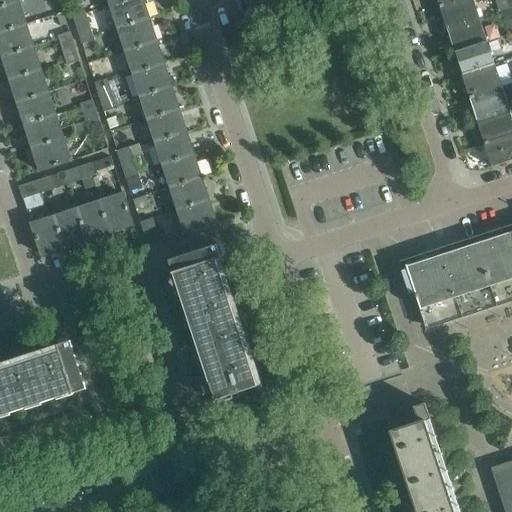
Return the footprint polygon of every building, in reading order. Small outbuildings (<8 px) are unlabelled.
[(127,0),(111,6),(118,28),(149,18),(143,0),(127,0)] [(460,0),(439,7),(447,30),(482,18),(475,0),(460,0)] [(0,7),(0,33),(27,24),(19,2),(0,7)] [(511,8),(508,10),(503,12),(509,30),(511,28),(511,8)] [(73,15),(76,25),(88,21),(85,11),(73,15)] [(118,28),(126,51),(157,41),(149,18),(118,28)] [(447,30),(454,53),(489,41),(482,18),(447,30)] [(76,25),(79,35),(91,31),(88,21),(76,25)] [(0,33),(0,48),(3,57),(34,47),(27,24),(0,33)] [(91,31),(79,35),(82,44),(94,40),(91,31)] [(57,37),(61,46),(73,42),(70,33),(57,37)] [(126,51),(133,74),(164,64),(157,41),(126,51)] [(454,53),(462,76),(497,64),(489,41),(454,53)] [(61,46),(64,56),(76,52),(73,42),(61,46)] [(3,57),(10,80),(42,70),(34,47),(3,57)] [(76,52),(64,56),(67,65),(79,61),(76,52)] [(133,74),(141,97),(172,87),(164,64),(133,74)] [(462,76),(469,99),(504,87),(497,64),(462,76)] [(10,80),(18,103),(49,93),(42,70),(10,80)] [(95,84),(98,93),(110,89),(107,80),(95,84)] [(141,97),(148,120),(179,109),(172,87),(141,97)] [(469,99),(477,122),(511,110),(504,87),(469,99)] [(98,93),(101,103),(113,99),(110,89),(98,93)] [(18,103),(25,126),(56,115),(49,93),(18,103)] [(113,99),(101,103),(104,113),(117,109),(113,99)] [(80,104),(83,114),(96,110),(92,100),(80,104)] [(148,120),(155,142),(187,132),(179,109),(148,120)] [(83,114),(86,123),(99,119),(96,110),(83,114)] [(477,122),(484,145),(511,135),(511,111),(511,110),(477,122)] [(25,126),(33,148),(64,138),(56,115),(25,126)] [(99,119),(86,123),(89,134),(102,130),(99,119)] [(155,142),(163,165),(194,155),(187,132),(155,142)] [(511,135),(484,145),(492,168),(511,160),(511,135)] [(64,138),(33,148),(40,171),(71,161),(64,138)] [(117,152),(120,161),(133,157),(130,148),(117,152)] [(163,165),(170,188),(202,178),(194,155),(163,165)] [(120,161),(124,171),(136,167),(133,157),(120,161)] [(91,163),(81,166),(85,179),(95,176),(91,163)] [(81,166),(72,170),(76,182),(85,179),(81,166)] [(136,167),(124,171),(130,190),(142,186),(136,167)] [(76,182),(72,170),(62,173),(66,185),(76,182)] [(19,187),(23,199),(55,189),(50,177),(19,187)] [(170,188),(178,211),(209,200),(202,178),(170,188)] [(123,194),(100,202),(110,233),(134,225),(123,194)] [(209,200),(178,211),(185,234),(217,223),(209,200)] [(100,202),(77,209),(88,240),(110,233),(100,202)] [(77,209),(55,217),(65,248),(88,240),(77,209)] [(65,248),(55,217),(31,224),(42,256),(65,248)] [(141,222),(144,232),(156,228),(153,218),(141,222)] [(511,231),(510,227),(475,239),(497,304),(511,299),(511,231)] [(156,228),(144,232),(148,245),(161,241),(156,228)] [(475,239),(440,250),(461,316),(497,304),(475,239)] [(206,393),(212,391),(215,402),(240,394),(239,393),(257,387),(216,261),(221,259),(217,245),(169,261),(173,274),(173,275),(174,275),(179,291),(173,293),(175,299),(181,297),(189,322),(183,324),(185,330),(191,328),(200,354),(194,356),(195,361),(202,359),(210,385),(204,387),(206,393)] [(461,316),(440,250),(405,262),(426,327),(461,316)] [(58,405),(56,399),(72,394),(74,394),(74,393),(86,389),(71,341),(57,346),(59,351),(0,370),(0,417),(20,411),(21,417),(27,415),(25,409),(51,401),(53,407),(58,405)] [(461,511),(425,404),(414,408),(418,422),(389,432),(415,511),(461,511)] [(511,511),(511,461),(491,468),(505,511),(511,511)]
